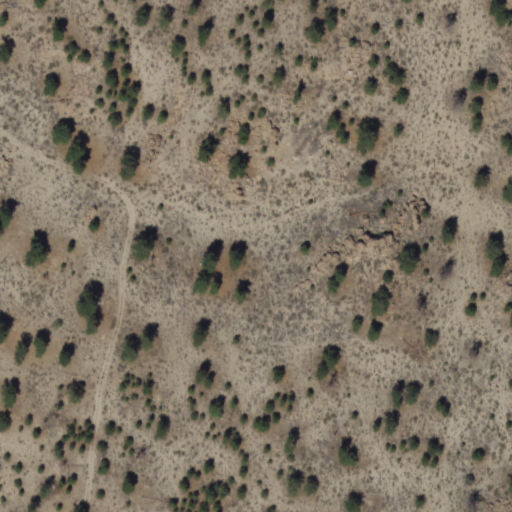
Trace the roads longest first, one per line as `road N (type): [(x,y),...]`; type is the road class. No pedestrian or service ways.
road 1 (track): [(125,195),(141,221),(93,511)]
road 2 (track): [(0,130),(125,195),(262,232)]
